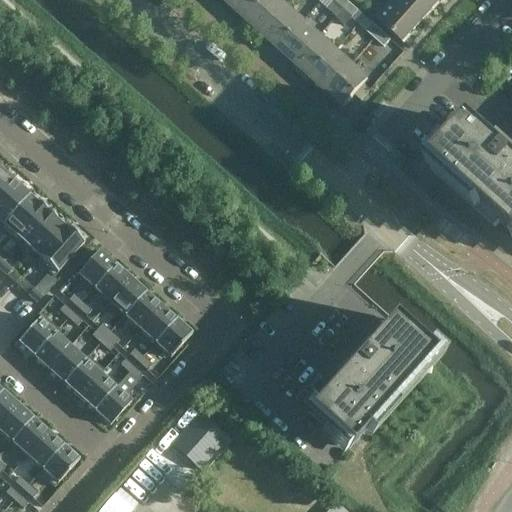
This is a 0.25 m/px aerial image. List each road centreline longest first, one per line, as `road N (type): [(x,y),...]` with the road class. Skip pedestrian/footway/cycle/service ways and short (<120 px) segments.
road 1 (residential): [(63,511),(213,346),(219,327),(207,306),(0,122)]
road 2 (tertiary): [(346,188),(131,0)]
road 3 (residential): [(346,188),(509,0)]
road 4 (residential): [(391,229),(247,382)]
